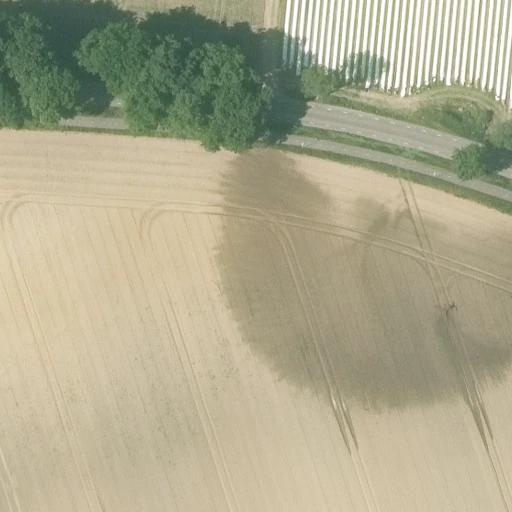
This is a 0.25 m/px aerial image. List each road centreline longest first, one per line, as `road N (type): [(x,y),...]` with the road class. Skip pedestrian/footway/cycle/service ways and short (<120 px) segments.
road 1 (tertiary): [(511,164),(442,139),(264,106),(0,88)]
road 2 (track): [(272,0),(261,137)]
